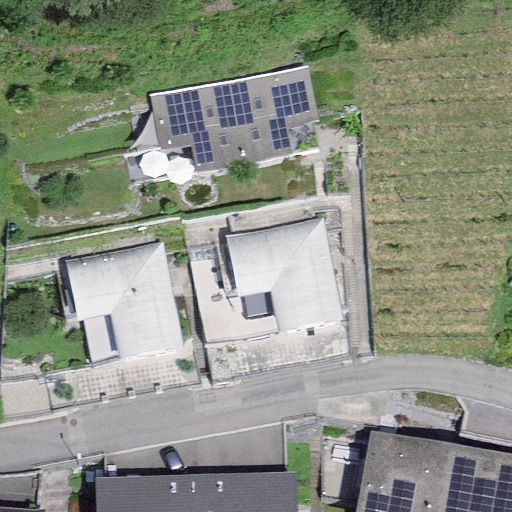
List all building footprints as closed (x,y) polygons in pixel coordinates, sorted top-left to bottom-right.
[(158,152),(188,146),(193,174),(292,156),(288,130),(319,125),(308,65),(148,94),(158,152)] [(268,293),(277,332),(341,319),(321,219),(225,238),(237,298),(268,293)] [(161,244),(64,262),(77,322),(107,316),(117,359),(181,346),(161,244)] [(511,511),(511,455),(370,432),(353,511),(511,511)] [(196,475),(196,511),(296,511),(296,473),(196,475)] [(196,511),(196,475),(94,478),(94,511),(196,511)]
